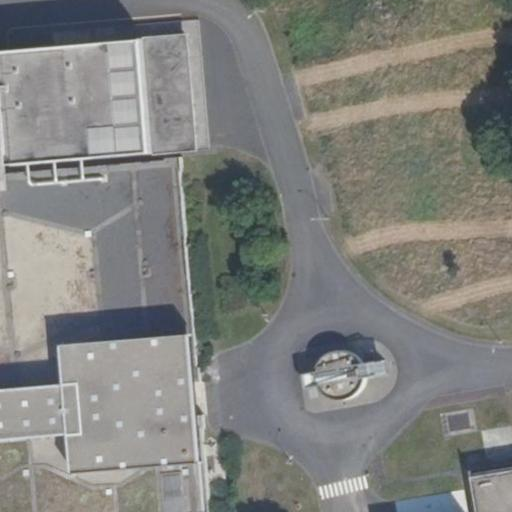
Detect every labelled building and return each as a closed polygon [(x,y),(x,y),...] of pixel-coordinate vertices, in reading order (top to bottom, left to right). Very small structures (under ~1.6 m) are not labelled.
[(6,46),(0,46),(0,146),(15,145),(6,46)] [(0,511),(212,511),(210,476),(226,475),(223,439),(206,440),(204,424),(207,424),(205,410),(179,412),(176,378),(203,376),(201,362),(199,362),(182,167),(184,167),(183,153),(166,154),(166,155),(0,170),(0,511)] [(319,373),(321,381),(324,385),(330,391),(339,394),(348,394),(358,390),(364,384),(368,374),(389,370),(387,354),(365,358),(363,353),(354,346),(342,344),(332,347),(323,354),(318,365),(319,373)] [(314,382),(321,381),(319,373),(318,365),(312,366),(314,382)] [(511,511),(511,470),(475,476),(480,511),(511,511)]
